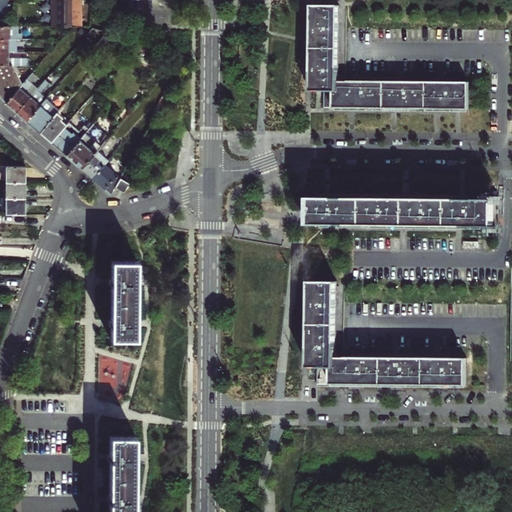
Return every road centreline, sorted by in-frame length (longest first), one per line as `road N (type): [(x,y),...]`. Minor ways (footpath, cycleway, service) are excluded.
road 1 (residential): [(210,183),(303,150),(511,152)]
road 2 (residential): [(208,408),(511,409)]
road 3 (secondary): [(210,183),(208,408)]
road 4 (secondary): [(212,0),(210,183)]
road 5 (residential): [(66,207),(0,366)]
road 6 (residential): [(210,183),(125,212),(66,207)]
